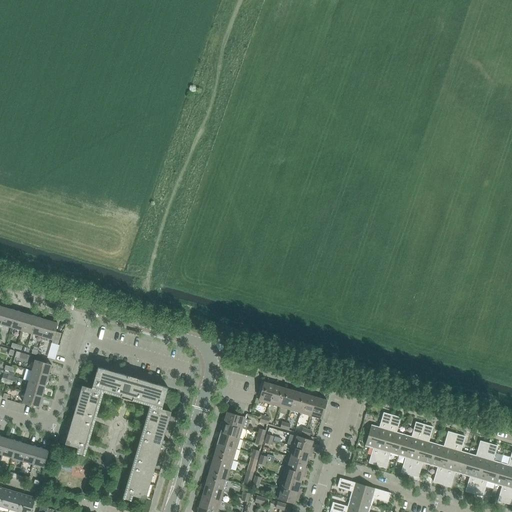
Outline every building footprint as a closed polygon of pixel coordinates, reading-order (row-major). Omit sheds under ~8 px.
[(0,325),(11,328),(16,311),(5,308),(0,325)] [(11,328),(21,331),(26,314),(16,311),(11,328)] [(21,331),(32,334),(36,317),(26,314),(21,331)] [(32,334),(42,337),(47,320),(36,317),(32,334)] [(47,320),(42,337),(53,340),(52,343),(57,345),(61,334),(55,332),(58,324),(47,320)] [(35,360),(32,371),(48,376),(51,365),(35,360)] [(138,379),(128,376),(127,376),(98,367),(92,386),(162,407),(168,388),(138,379)] [(32,371),(29,382),(45,386),(48,376),(32,371)] [(29,382),(26,392),(42,397),(45,386),(29,382)] [(258,401),(269,404),(275,383),(270,382),(270,384),(264,382),(258,401)] [(269,404),(280,407),(285,389),(279,387),(280,385),(275,383),(269,404)] [(82,386),(65,445),(77,448),(76,453),(85,456),(87,450),(84,449),(101,392),(82,386)] [(290,390),(285,389),(280,407),(291,410),(297,390),(291,388),(290,390)] [(301,391),(297,390),(291,410),(301,413),(306,395),(300,393),(301,391)] [(42,397),(26,392),(23,403),(39,408),(42,397)] [(301,413),(311,416),(317,395),(312,394),(311,396),(306,395),(301,413)] [(317,395),(311,416),(322,419),(327,401),(321,399),(321,397),(317,395)] [(127,493),(124,492),(122,499),(131,501),(133,496),(145,500),(171,412),(152,407),(127,493)] [(223,418),(221,422),(242,428),(245,418),(227,412),(225,418),(223,418)] [(368,436),(384,441),(392,415),(383,413),(379,427),(371,425),(368,436)] [(384,441),(401,445),(404,435),(396,432),(401,418),(392,415),(384,441)] [(222,428),(221,433),(239,439),(242,428),(221,422),(220,427),(222,428)] [(401,445),(417,450),(424,425),(416,422),(411,437),(404,435),(401,445)] [(417,450),(433,455),(436,444),(429,442),(433,427),(424,425),(417,450)] [(433,455),(449,460),(457,434),(448,432),(444,446),(436,444),(433,455)] [(236,449),(239,439),(221,433),(219,439),(217,438),(215,443),(236,449)] [(264,435),(258,433),(255,444),(261,445),(264,435)] [(449,460),(465,464),(468,454),(461,451),(465,437),(457,434),(449,460)] [(294,435),(291,446),(312,452),(313,448),(311,447),(313,441),(294,435)] [(368,463),(377,466),(384,441),(368,436),(365,446),(373,449),(368,463)] [(2,455),(12,458),(17,442),(7,439),(2,455)] [(390,454),(398,456),(401,445),(384,441),(377,466),(386,468),(390,454)] [(465,464),(481,469),(489,444),(480,441),(476,456),(468,454),(465,464)] [(12,458),(22,461),(27,445),(17,442),(12,458)] [(236,449),(215,443),(214,446),(217,447),(214,454),(233,460),(236,449)] [(481,469),(497,474),(501,463),(493,461),(497,446),(489,444),(481,469)] [(22,461),(33,464),(38,448),(27,445),(22,461)] [(401,473),(409,475),(417,450),(401,445),(398,456),(405,458),(401,473)] [(291,446),(288,457),(306,462),(308,456),(310,457),(312,452),(291,446)] [(33,464),(44,468),(48,451),(38,448),(33,464)] [(422,463),(430,466),(433,455),(417,450),(409,475),(418,478),(422,463)] [(497,474),(511,478),(511,452),(508,465),(501,463),(497,474)] [(210,459),(209,464),(230,470),(233,460),(214,454),(213,460),(210,459)] [(433,482),(442,485),(449,460),(433,455),(430,466),(437,468),(433,482)] [(285,467),(306,473),(307,468),(305,468),(306,462),(288,457),(285,467)] [(455,473),(462,475),(465,464),(449,460),(442,485),(450,487),(455,473)] [(210,470),(208,475),(227,481),(230,470),(209,464),(208,469),(210,470)] [(465,492),(474,494),(481,469),(465,464),(462,475),(470,477),(465,492)] [(285,467),(282,477),(300,483),(302,477),(304,478),(306,473),(285,467)] [(487,482),(494,484),(497,474),(481,469),(474,494),(483,497),(487,482)] [(498,501),(506,504),(511,484),(511,478),(497,474),(494,484),(502,487),(498,501)] [(204,480),(203,485),(224,491),(227,481),(208,475),(207,481),(204,480)] [(282,477),(279,488),(300,494),(301,489),(299,488),(300,483),(282,477)] [(349,499),(360,502),(365,486),(340,478),(337,488),(352,492),(349,499)] [(204,490),(202,496),(221,501),(224,491),(203,485),(201,490),(204,490)] [(365,486),(360,502),(371,506),(373,498),(388,503),(390,493),(365,486)] [(300,494),(279,488),(276,499),(294,504),(296,498),(298,499),(300,494)] [(0,500),(0,506),(9,509),(14,492),(3,489),(0,500)] [(9,509),(18,511),(19,511),(24,495),(14,492),(9,509)] [(24,495),(19,511),(30,511),(35,498),(24,495)] [(198,501),(197,506),(218,511),(221,501),(202,496),(201,501),(198,501)] [(333,502),(330,511),(332,511),(357,511),(360,502),(349,499),(347,507),(333,502)] [(360,502),(357,511),(368,511),(371,506),(360,502)]
